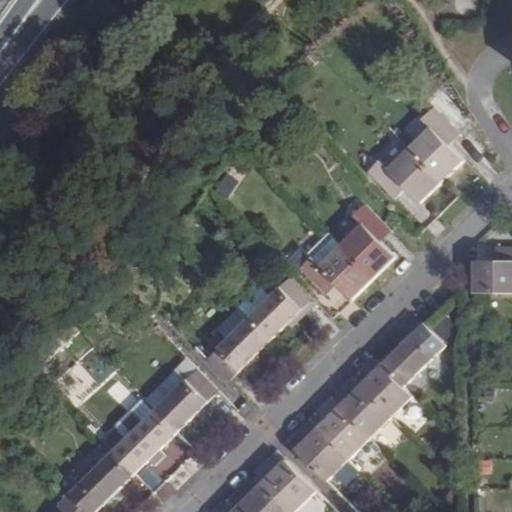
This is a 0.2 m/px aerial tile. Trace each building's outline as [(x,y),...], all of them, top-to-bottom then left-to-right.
[(406,190),(421,205),(464,162),(450,147),(461,135),(433,107),(421,118),(429,126),(386,168),(379,160),(366,173),(394,201),(406,190)] [(394,233),(366,204),(355,216),(363,224),(340,246),(321,265),(313,257),(299,270),(325,296),(337,284),(353,299),(397,256),(384,243),(394,233)] [(313,257),(321,265),(340,246),(329,234),(309,253),(313,257)] [(511,245),(493,245),(493,263),(475,262),(475,293),(511,293),(511,245)] [(250,318),(228,339),(207,359),(231,383),(315,300),(292,277),(271,297),(250,318)] [(261,286),(239,306),(240,308),(250,318),(271,297),(261,286)] [(219,329),(228,339),(250,318),(240,308),(219,329)] [(446,349),(433,335),(421,323),(379,364),(371,355),(357,369),(362,374),(354,382),(349,377),(335,390),(341,394),(332,403),(327,398),(314,411),(319,417),(310,425),(305,420),(292,433),(301,441),(294,449),(328,483),(413,399),(404,390),(446,349)] [(437,331),(433,335),(446,349),(451,345),(437,331)] [(185,381),(196,370),(186,360),(174,371),(185,381)] [(99,511),(220,394),(196,370),(70,495),(68,493),(53,507),(59,511),(99,511)] [(297,511),(316,494),(281,457),(273,466),(265,459),(252,471),(257,477),(249,486),(243,481),(229,493),(235,498),(226,507),(222,502),(210,511),(297,511)]
